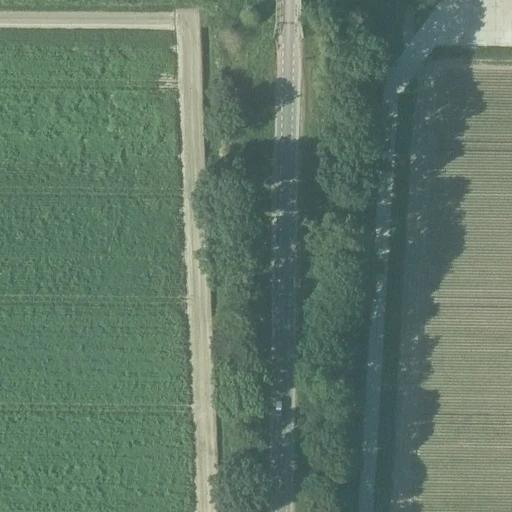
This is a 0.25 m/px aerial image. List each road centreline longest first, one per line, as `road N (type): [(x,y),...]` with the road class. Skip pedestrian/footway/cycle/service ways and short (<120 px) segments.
road 1 (unclassified): [(282,392),(287,0)]
road 2 (unclassified): [(282,392),(280,511)]
